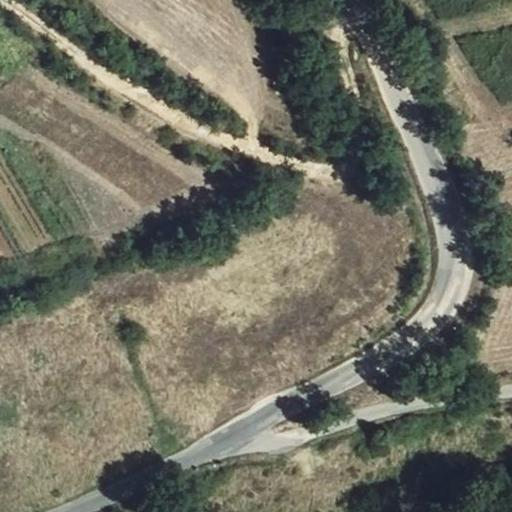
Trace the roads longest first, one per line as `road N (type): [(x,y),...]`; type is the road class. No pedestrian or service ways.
road 1 (tertiary): [(363,0),(463,230),(455,304),(333,396)]
road 2 (tertiary): [(333,396),(57,511)]
road 3 (residential): [(511,379),(333,396)]
